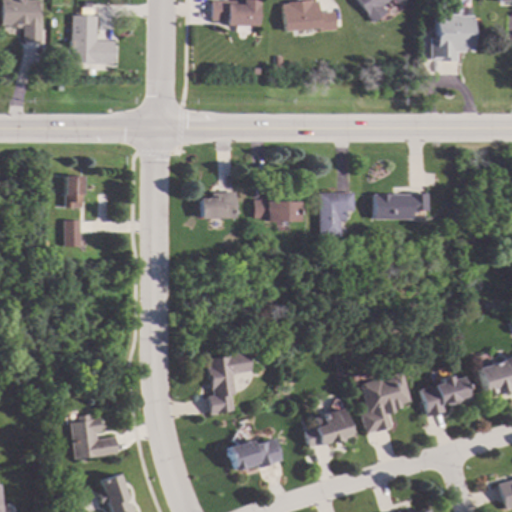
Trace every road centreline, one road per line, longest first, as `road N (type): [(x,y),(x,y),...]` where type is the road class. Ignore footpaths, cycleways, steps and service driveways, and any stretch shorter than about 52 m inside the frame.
road 1 (tertiary): [(511,128),(0,128)]
road 2 (residential): [(155,128),(151,364),(164,452),(186,511)]
road 3 (residential): [(278,511),(511,432)]
road 4 (residential): [(155,128),(162,0)]
